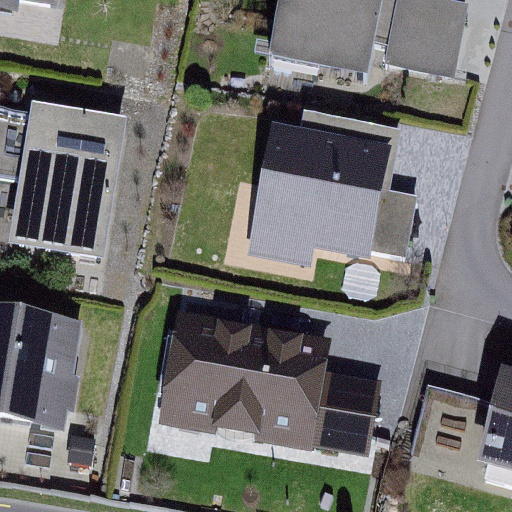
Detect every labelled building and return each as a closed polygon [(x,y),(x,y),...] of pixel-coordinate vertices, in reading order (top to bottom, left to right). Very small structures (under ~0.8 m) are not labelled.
[(0,0),(0,9),(33,14),(34,0),(0,0)] [(382,0),(263,0),(252,71),(354,89),(358,68),(448,84),(461,14),(382,0)] [(0,258),(76,270),(97,133),(0,117),(0,258)] [(393,205),(354,199),(361,154),(248,136),(231,250),(230,263),(282,271),(284,258),(343,267),(344,261),(383,267),(393,205)] [(356,391),(297,382),(302,344),(152,321),(135,434),(283,456),(345,466),(356,391)] [(0,436),(42,443),(59,333),(0,324),(0,436)] [(511,390),(487,384),(463,474),(511,486),(511,390)]
